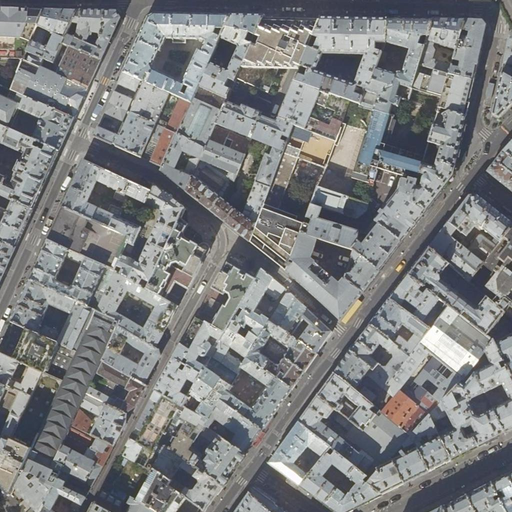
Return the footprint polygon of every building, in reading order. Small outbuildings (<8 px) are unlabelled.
[(0,58),(24,59),(27,53),(43,10),(36,10),(0,9),(0,58)] [(72,23),(77,11),(61,11),(43,10),(27,53),(43,59),(54,64),(63,44),(67,35),(72,23)] [(77,32),(75,37),(72,38),(67,35),(63,44),(101,60),(116,28),(120,19),(116,12),(84,11),(83,11),(80,11),(77,11),(72,23),(79,25),(77,32)] [(216,29),(224,30),(231,15),(177,14),(154,14),(148,18),(135,46),(123,72),(141,81),(145,73),(149,75),(146,83),(170,93),(180,98),(191,103),(210,63),(217,47),(217,46),(220,39),(220,38),(213,35),(216,29)] [(235,15),(231,15),(224,30),(220,38),(220,39),(231,44),(230,48),(235,50),(237,47),(238,49),(228,70),(226,71),(210,63),(191,103),(177,134),(205,149),(226,102),(236,80),(263,19),(264,16),(235,15)] [(300,68),(309,71),(305,78),(297,75),(294,82),(349,102),(360,105),(362,98),(354,95),(356,88),(364,90),(366,85),(369,86),(375,69),(381,54),(375,51),(375,44),(384,44),(385,43),(385,42),(387,19),(339,18),(321,17),(320,20),(313,37),(318,39),(314,50),(308,48),(300,68)] [(306,20),(263,19),(236,80),(268,94),(279,69),(299,69),(300,68),(308,48),(313,37),(320,20),(313,20),(306,20)] [(409,19),(387,19),(385,42),(385,43),(410,50),(402,74),(398,72),(397,73),(396,75),(375,69),(369,86),(366,85),(364,90),(362,98),(360,105),(373,111),(375,112),(389,116),(393,105),(397,106),(398,106),(401,97),(396,96),(399,85),(411,89),(419,64),(424,48),(418,46),(420,39),(423,37),(427,37),(433,20),(409,19)] [(462,21),(433,20),(427,37),(424,48),(419,64),(448,74),(451,66),(432,60),(435,50),(433,46),(434,43),(456,51),(460,37),(462,31),(465,21),(462,21)] [(482,21),(465,21),(462,31),(468,33),(466,39),(460,37),(456,51),(453,60),(459,62),(457,67),(451,65),(451,66),(448,74),(474,80),(475,78),(482,44),(486,26),(482,21)] [(100,62),(101,60),(63,44),(54,64),(43,59),(41,63),(60,71),(58,75),(88,89),(100,62)] [(511,54),(506,52),(501,74),(511,79),(511,54)] [(23,63),(11,91),(13,92),(25,97),(26,97),(75,119),(77,113),(88,89),(58,75),(23,61),(23,63)] [(419,64),(411,89),(441,98),(437,114),(443,116),(444,114),(448,111),(461,116),(463,111),(465,104),(469,105),(473,87),(474,80),(448,74),(419,64)] [(146,83),(141,81),(123,72),(118,84),(136,92),(139,84),(144,86),(140,95),(137,102),(132,114),(156,125),(170,93),(146,83)] [(511,104),(511,79),(501,74),(497,91),(492,115),(495,116),(499,118),(511,104)] [(262,113),(242,105),(241,108),(226,102),(205,149),(186,192),(219,218),(249,242),(293,125),(335,141),(341,123),(349,102),(294,82),(277,123),(260,117),(262,113)] [(25,97),(13,92),(10,99),(0,94),(0,125),(11,130),(20,110),(42,120),(33,140),(60,152),(67,136),(75,119),(26,97),(25,97)] [(114,92),(109,103),(127,112),(132,101),(114,92)] [(177,134),(191,103),(180,98),(168,126),(161,123),(160,127),(177,135),(177,134)] [(122,121),(127,112),(109,103),(103,116),(112,120),(114,117),(122,121)] [(444,114),(443,116),(445,119),(442,126),(434,123),(424,157),(429,158),(430,158),(435,143),(441,145),(436,159),(455,168),(456,164),(466,117),(461,116),(448,111),(444,114)] [(389,116),(375,112),(369,131),(367,131),(353,179),(358,180),(357,184),(361,186),(362,181),(374,185),(379,169),(402,177),(417,181),(419,174),(424,158),(392,148),(389,157),(384,155),(387,146),(385,146),(393,118),(389,116)] [(115,135),(98,127),(94,137),(141,158),(151,136),(154,138),(144,160),(162,167),(177,135),(160,127),(156,125),(132,114),(126,126),(124,125),(119,135),(121,136),(119,141),(114,139),(115,138),(115,136),(115,135)] [(335,141),(329,158),(332,159),(336,149),(338,149),(347,125),(341,123),(335,141)] [(0,195),(13,201),(33,211),(51,172),(60,152),(33,140),(31,140),(29,145),(27,144),(29,139),(11,130),(0,125),(0,195)] [(298,219),(281,213),(300,161),(325,169),(329,158),(335,141),(293,125),(249,242),(267,256),(286,272),(299,240),(301,234),(304,225),(297,223),(298,219)] [(186,192),(205,149),(177,134),(177,135),(162,167),(160,171),(171,180),(186,192)] [(511,141),(503,151),(511,158),(511,141)] [(511,191),(511,158),(503,151),(487,172),(504,186),(511,191)] [(429,158),(424,157),(424,158),(419,174),(424,176),(423,176),(422,178),(421,179),(421,180),(421,181),(421,182),(419,188),(415,187),(410,203),(426,210),(445,186),(453,176),(455,168),(436,159),(434,159),(432,161),(433,164),(435,164),(434,169),(426,166),(429,158)] [(151,191),(83,160),(75,178),(62,207),(129,238),(114,271),(138,285),(141,278),(150,283),(180,220),(185,209),(170,197),(154,184),(151,191)] [(383,210),(375,221),(402,242),(414,227),(426,210),(410,203),(415,187),(417,181),(402,177),(398,191),(390,201),(389,200),(382,210),(383,210)] [(368,205),(318,188),(304,225),(301,234),(309,236),(318,239),(352,249),(353,251),(379,271),(399,246),(402,242),(375,221),(374,221),(371,223),(372,224),(364,234),(368,238),(363,245),(358,242),(359,232),(317,220),(322,208),(356,219),(366,211),(366,210),(368,205)] [(511,222),(494,209),(477,195),(469,196),(450,220),(429,248),(449,265),(469,282),(483,264),(511,226),(511,222)] [(0,241),(16,249),(32,215),(33,211),(13,201),(7,214),(0,210),(0,241)] [(54,224),(47,241),(110,269),(114,271),(129,238),(62,207),(54,224)] [(188,225),(180,220),(150,283),(147,290),(164,299),(174,282),(188,289),(209,252),(209,251),(208,251),(208,247),(204,245),(200,247),(183,239),(182,236),(188,225)] [(511,226),(483,264),(493,272),(483,285),(486,288),(481,293),(486,297),(510,318),(511,319),(511,226)] [(309,236),(301,234),(299,240),(286,272),(311,294),(341,321),(360,296),(363,293),(345,279),(341,285),(312,262),(311,262),(318,239),(309,236)] [(0,284),(6,271),(16,249),(0,241),(0,284)] [(29,280),(92,309),(110,269),(47,241),(38,260),(29,280)] [(443,272),(449,265),(429,248),(426,252),(408,275),(445,304),(448,306),(489,338),(493,333),(490,330),(502,316),(507,321),(510,318),(486,297),(477,309),(448,287),(450,285),(447,282),(446,274),(443,272)] [(379,271),(353,251),(352,256),(351,257),(358,262),(349,274),(346,274),(345,279),(363,293),(364,290),(379,271)] [(224,266),(196,317),(206,323),(225,333),(232,320),(256,279),(255,279),(245,273),(230,265),(224,266)] [(96,311),(119,322),(117,327),(155,348),(156,347),(163,334),(155,330),(170,303),(164,299),(147,290),(138,285),(114,271),(110,269),(92,309),(96,311)] [(256,279),(232,320),(243,327),(248,331),(260,339),(271,322),(316,355),(325,343),(332,332),(288,291),(287,293),(288,293),(270,321),(262,316),(261,318),(253,313),(268,288),(280,296),(284,290),(285,291),(286,289),(261,269),(256,279)] [(392,296),(389,299),(400,307),(405,301),(417,310),(412,316),(421,324),(437,303),(443,307),(445,304),(408,275),(392,296)] [(92,309),(29,280),(19,302),(10,322),(12,323),(53,342),(57,332),(44,326),(41,332),(37,331),(49,305),(70,314),(56,343),(76,352),(96,311),(92,309)] [(421,324),(412,316),(400,307),(389,299),(379,312),(369,325),(409,357),(419,344),(430,330),(429,330),(421,324)] [(178,307),(170,303),(155,330),(163,334),(165,330),(176,311),(178,307)] [(448,306),(429,330),(430,330),(419,344),(429,352),(434,356),(463,379),(472,368),(493,341),(489,338),(448,306)] [(101,361),(117,327),(119,322),(96,311),(76,352),(63,382),(15,486),(33,506),(37,510),(38,511),(39,511),(57,478),(63,466),(55,461),(62,445),(71,426),(78,410),(80,406),(86,394),(101,361)] [(190,350),(206,323),(196,317),(193,321),(180,345),(190,350)] [(232,320),(225,333),(201,375),(191,392),(207,402),(199,415),(209,420),(221,401),(262,431),(277,410),(291,390),(248,358),(260,339),(248,331),(247,334),(249,336),(247,340),(239,334),(243,327),(232,320)] [(291,390),(302,375),(316,355),(271,322),(260,339),(248,358),(291,390)] [(56,343),(53,342),(12,323),(12,324),(11,326),(9,334),(8,338),(8,340),(7,342),(6,345),(4,347),(3,349),(1,351),(0,351),(0,353),(20,363),(30,367),(42,373),(63,382),(76,352),(56,343)] [(201,375),(225,333),(206,323),(190,350),(180,345),(177,351),(173,358),(201,375)] [(398,366),(401,368),(409,357),(369,325),(359,338),(349,351),(389,383),(398,372),(395,370),(398,366)] [(152,370),(160,356),(158,349),(155,348),(117,327),(101,361),(144,385),(152,370)] [(511,334),(494,344),(511,379),(511,334)] [(511,379),(494,344),(493,341),(472,368),(484,393),(502,385),(508,398),(506,399),(508,401),(504,403),(503,401),(503,400),(497,403),(496,404),(498,406),(492,409),(493,409),(505,433),(508,432),(511,429),(511,379)] [(399,391),(429,352),(419,344),(409,357),(401,368),(398,372),(389,383),(349,351),(341,362),(333,373),(371,404),(376,397),(364,387),(363,389),(359,385),(366,375),(394,397),(381,412),(411,436),(429,417),(450,393),(463,379),(434,356),(404,395),(399,391)] [(20,363),(0,353),(0,382),(31,396),(42,373),(30,367),(22,385),(12,380),(20,363)] [(191,392),(201,375),(173,358),(173,359),(166,371),(155,391),(183,406),(189,395),(188,394),(186,394),(185,396),(181,393),(183,388),(185,389),(186,389),(191,392)] [(135,407),(138,402),(147,386),(144,385),(101,361),(86,394),(126,414),(135,407)] [(484,393),(472,368),(463,379),(450,393),(478,447),(501,435),(505,433),(493,409),(478,416),(475,415),(470,404),(471,399),(484,393)] [(15,486),(63,382),(42,373),(31,396),(0,463),(0,483),(8,492),(10,495),(15,486)] [(379,411),(371,404),(333,373),(325,384),(318,395),(349,421),(362,431),(379,411)] [(0,463),(31,396),(0,382),(0,463)] [(187,408),(183,406),(155,391),(138,422),(125,446),(127,447),(122,456),(129,459),(153,470),(154,469),(166,447),(187,408)] [(478,447),(450,393),(429,417),(432,423),(447,415),(455,430),(440,438),(451,460),(455,458),(478,447)] [(126,414),(86,394),(80,406),(100,417),(90,436),(96,439),(113,447),(122,431),(125,425),(126,414)] [(344,427),(349,421),(318,395),(307,410),(298,422),(331,448),(335,452),(354,468),(363,475),(372,464),(375,460),(363,450),(360,454),(320,423),(323,419),(327,419),(330,420),(332,417),(344,427)] [(209,420),(205,426),(209,428),(216,418),(238,434),(231,444),(245,455),(250,448),(262,431),(221,401),(209,420)] [(199,415),(187,408),(166,447),(223,487),(226,482),(242,459),(245,455),(231,444),(219,436),(208,451),(208,453),(208,455),(209,456),(210,456),(209,458),(191,447),(205,426),(209,420),(199,415)] [(91,423),(78,410),(71,426),(86,433),(91,423)] [(381,412),(379,411),(362,431),(349,421),(344,427),(349,431),(345,437),(355,445),(355,444),(363,450),(375,460),(376,460),(383,465),(378,468),(372,464),(363,475),(370,480),(367,484),(382,495),(386,493),(404,484),(391,458),(394,455),(402,445),(411,436),(381,412)] [(432,470),(451,460),(440,438),(432,423),(429,417),(411,436),(429,472),(432,470)] [(300,487),(327,454),(331,448),(298,422),(284,442),(269,464),(300,487)] [(394,455),(391,458),(404,484),(408,482),(429,472),(411,436),(402,445),(407,454),(405,455),(403,451),(399,454),(401,457),(396,459),(394,455)] [(103,466),(113,447),(96,439),(91,449),(97,453),(93,461),(71,450),(62,445),(55,461),(63,466),(57,478),(67,483),(71,476),(92,487),(103,466)] [(166,447),(154,469),(171,481),(169,486),(186,498),(200,508),(205,511),(214,499),(223,487),(166,447)] [(331,457),(327,454),(300,487),(312,496),(324,504),(336,489),(322,478),(333,465),(347,477),(354,468),(335,452),(331,457)] [(171,481),(154,469),(153,470),(129,459),(121,474),(114,488),(128,496),(131,497),(137,500),(153,509),(155,511),(156,511),(197,511),(198,511),(200,508),(186,498),(169,486),(171,481)] [(370,480),(363,475),(354,468),(347,477),(336,489),(324,504),(334,511),(348,511),(362,505),(382,495),(367,484),(370,480)] [(511,511),(511,471),(490,482),(505,511),(511,511)] [(53,511),(51,510),(59,495),(74,502),(71,507),(78,511),(83,502),(88,493),(67,483),(57,478),(39,511),(53,511)] [(505,511),(490,482),(470,493),(463,496),(442,507),(444,511),(505,511)] [(118,511),(128,496),(114,488),(105,483),(98,496),(94,503),(109,511),(154,511),(155,511),(153,509),(137,500),(131,497),(127,504),(131,507),(127,511),(118,511)] [(252,489),(248,492),(268,511),(284,511),(278,507),(252,489)] [(268,511),(248,492),(238,506),(234,511),(268,511)] [(109,511),(94,503),(88,511),(109,511)]
